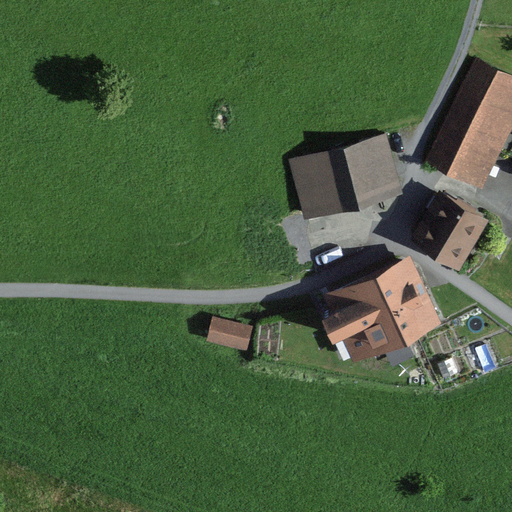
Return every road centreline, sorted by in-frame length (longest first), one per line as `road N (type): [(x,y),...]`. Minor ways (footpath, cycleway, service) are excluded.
road 1 (unclassified): [(477,0),(463,59),(422,137),(404,244),(288,286),(184,298),(0,289)]
road 2 (track): [(404,244),(511,325)]
